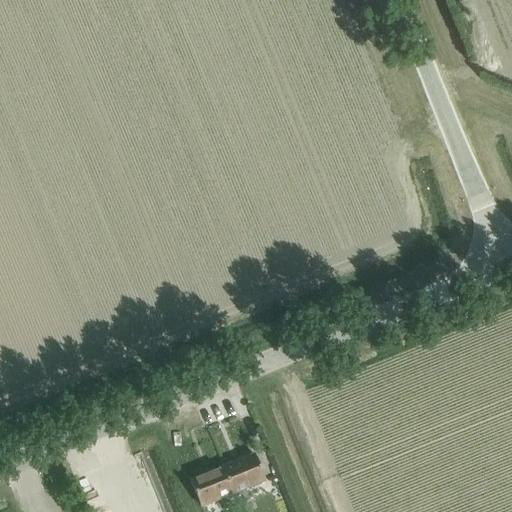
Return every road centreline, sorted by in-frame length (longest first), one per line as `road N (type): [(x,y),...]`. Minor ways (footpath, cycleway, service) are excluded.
road 1 (unclassified): [(0,469),(507,265)]
road 2 (unclassified): [(507,265),(400,0)]
